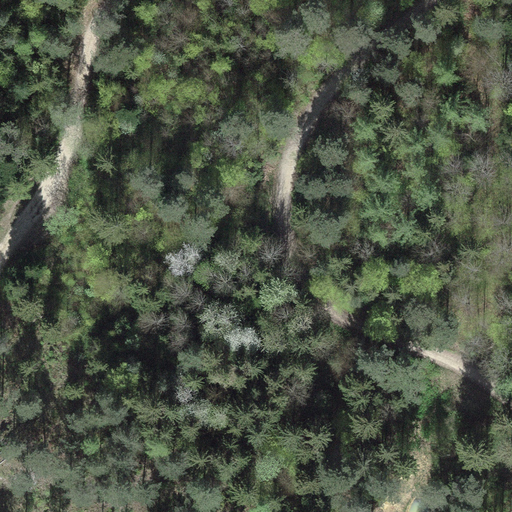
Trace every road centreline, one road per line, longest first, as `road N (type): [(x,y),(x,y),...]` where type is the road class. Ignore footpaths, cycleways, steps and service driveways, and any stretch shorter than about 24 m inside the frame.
road 1 (track): [(511,397),(468,368),(356,328),(313,299),(284,232),(282,186),(299,133),(348,72),(429,0)]
road 2 (track): [(0,251),(54,182),(82,60),(116,0)]
